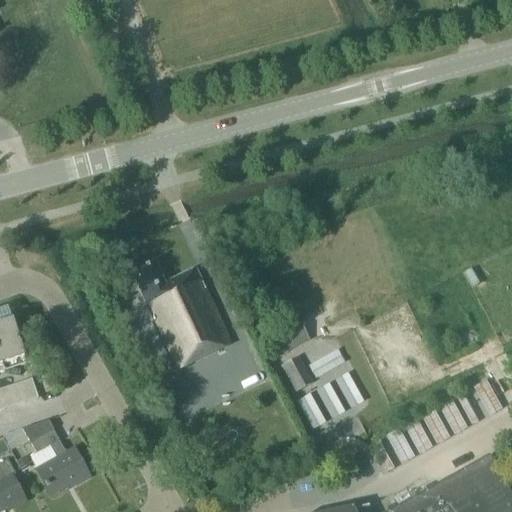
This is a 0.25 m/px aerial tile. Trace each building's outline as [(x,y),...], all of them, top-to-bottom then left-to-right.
[(137,271),(139,277),(134,279),(147,307),(145,308),(174,371),(231,345),(195,269),(164,283),(155,263),(137,271)] [(480,283),(474,268),(462,274),(470,289),(480,283)] [(264,334),(277,359),(309,342),(297,317),(264,334)] [(0,366),(24,358),(29,356),(16,319),(0,324),(0,366)] [(338,348),(309,365),(316,377),(345,360),(338,348)] [(296,393),(312,384),(298,358),(281,367),(296,393)] [(348,371),(336,378),(352,406),(364,399),(348,371)] [(329,381),(317,388),(333,417),(345,410),(329,381)] [(15,406),(24,403),(17,384),(8,387),(15,406)] [(310,392),(297,398),(314,428),(326,420),(310,392)] [(461,401),(362,449),(376,480),(476,431),(461,401)] [(50,421),(23,430),(30,443),(52,431),(53,432),(55,430),(50,421)] [(50,496),(70,485),(72,488),(89,478),(74,450),(65,454),(53,432),(52,431),(30,443),(36,454),(31,458),(38,470),(36,471),(50,496)] [(370,511),(369,509),(371,509),(371,507),(356,511),(356,509),(340,511),(511,511),(511,493),(491,456),(390,511),(370,511)] [(0,511),(12,506),(13,508),(25,501),(12,477),(15,475),(7,461),(0,464),(0,511)]
